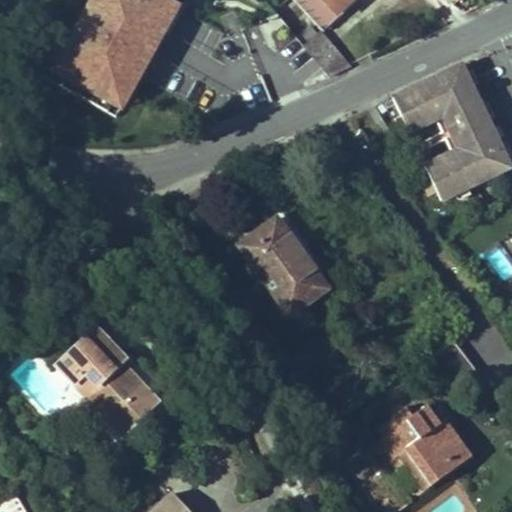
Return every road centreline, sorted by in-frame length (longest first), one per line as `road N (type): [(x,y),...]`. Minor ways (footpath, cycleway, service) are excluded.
road 1 (tertiary): [(495,25),(224,146),(131,172)]
road 2 (residential): [(131,172),(145,239),(221,343),(307,511)]
road 3 (tertiary): [(131,172),(0,162)]
